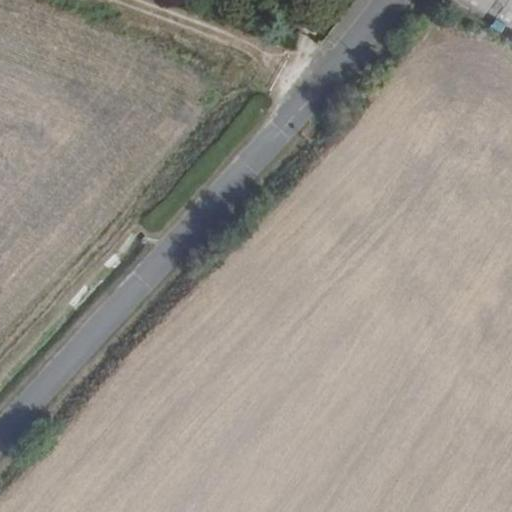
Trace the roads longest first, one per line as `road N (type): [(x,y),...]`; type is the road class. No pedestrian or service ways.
road 1 (residential): [(294,115),(0,436)]
road 2 (track): [(112,0),(318,84)]
road 3 (residential): [(294,115),(391,0)]
